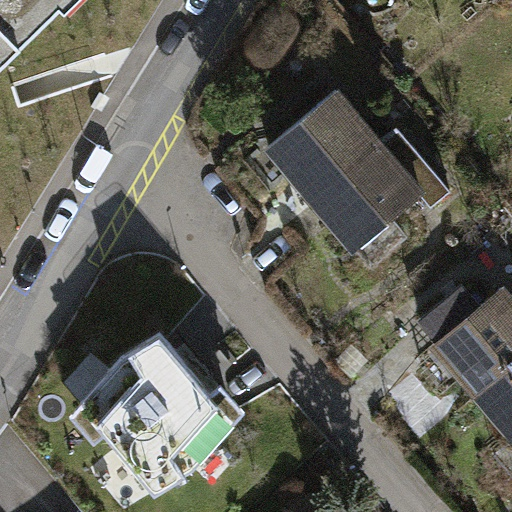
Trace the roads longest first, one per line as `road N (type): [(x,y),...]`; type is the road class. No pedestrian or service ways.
road 1 (residential): [(427,511),(126,166)]
road 2 (residential): [(126,166),(90,243),(0,382)]
road 3 (residential): [(222,0),(126,166)]
